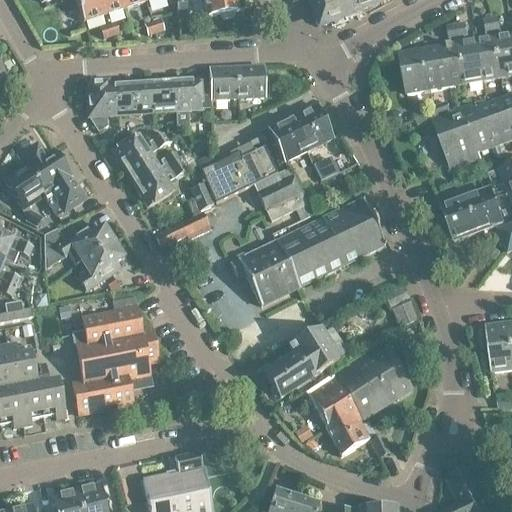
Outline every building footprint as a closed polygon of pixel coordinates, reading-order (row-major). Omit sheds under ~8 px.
[(104,17),(98,0),(74,0),(83,24),(104,17)] [(120,0),(98,0),(104,17),(124,11),(120,0)] [(143,0),(120,0),(124,11),(145,4),(143,0)] [(203,0),(206,18),(219,15),(219,16),(222,20),(233,18),(234,14),(234,13),(238,12),(235,0),(203,0)] [(326,29),(327,28),(360,16),(353,0),(308,0),(318,24),(318,25),(326,29)] [(362,16),(360,11),(381,3),(380,0),(353,0),(360,16),(362,16)] [(511,79),(511,42),(511,36),(500,38),(499,32),(500,32),(498,20),(490,21),(500,81),(511,79)] [(485,34),(486,40),(475,42),(483,84),(500,81),(490,21),(483,23),(485,35),(485,34)] [(160,22),(152,25),(155,35),(163,33),(160,22)] [(147,38),(155,35),(152,25),(143,28),(147,38)] [(115,26),(107,28),(111,39),(119,36),(115,26)] [(465,26),(455,28),(457,39),(466,38),(467,38),(465,26)] [(102,41),(111,39),(107,28),(99,31),(102,41)] [(448,41),(449,41),(457,39),(455,28),(446,29),(448,41)] [(454,46),(462,88),(483,84),(475,42),(467,44),(466,38),(457,39),(458,45),(454,46)] [(399,56),(407,97),(462,88),(454,46),(458,45),(457,39),(449,41),(450,47),(399,56)] [(234,70),(236,102),(264,100),(262,69),(234,70)] [(209,85),(209,103),(236,102),(234,70),(208,71),(209,85)] [(199,82),(172,83),(174,114),(175,114),(176,124),(176,134),(187,133),(187,121),(187,113),(201,112),(201,111),(210,110),(209,103),(209,85),(199,86),(199,82)] [(113,105),(124,104),(122,87),(107,88),(107,83),(89,85),(85,89),(87,120),(88,120),(97,135),(107,129),(106,119),(114,118),(113,105)] [(149,116),(174,114),(172,83),(147,85),(149,116)] [(122,87),(124,104),(113,105),(114,118),(149,116),(147,85),(122,87)] [(429,115),(414,121),(418,130),(433,124),(450,171),(479,160),(477,155),(490,150),(498,147),(511,142),(511,97),(477,110),(475,105),(450,114),(435,120),(434,117),(430,118),(429,115)] [(446,105),(431,110),(434,116),(435,120),(450,114),(446,105)] [(315,107),(290,120),(306,154),(332,142),(315,107)] [(285,165),(306,154),(290,120),(268,131),(280,154),(275,156),(277,161),(278,160),(281,166),(284,164),(285,165)] [(176,124),(165,125),(166,134),(176,134),(176,124)] [(265,145),(260,134),(247,140),(251,150),(265,145)] [(149,157),(168,145),(162,136),(149,144),(152,149),(147,153),(137,138),(111,154),(123,173),(149,157)] [(23,168),(42,197),(55,218),(62,214),(83,201),(70,180),(71,180),(53,152),(44,158),(36,147),(18,158),(23,167),(23,168)] [(498,147),(490,150),(494,161),(502,158),(498,147)] [(214,206),(252,188),(276,176),(263,149),(252,155),(252,154),(241,159),(239,155),(212,167),(200,173),(214,206)] [(149,157),(123,173),(135,192),(180,164),(190,157),(187,153),(177,159),(174,154),(160,163),(164,168),(159,171),(149,157)] [(211,156),(194,163),(196,166),(200,173),(212,167),(211,156)] [(180,164),(135,192),(147,211),(173,194),(164,179),(169,176),(172,181),(186,173),(196,166),(194,163),(190,157),(180,164)] [(330,159),(313,168),(320,183),(337,175),(330,159)] [(507,255),(511,253),(511,165),(498,171),(498,172),(488,176),(493,189),(503,185),(511,207),(511,225),(498,232),(507,255)] [(42,197),(23,168),(15,173),(12,178),(4,183),(24,216),(28,218),(25,222),(37,228),(42,219),(30,213),(26,208),(42,197)] [(281,185),(276,176),(252,188),(264,212),(265,211),(271,224),(295,212),(306,207),(293,180),(281,185)] [(212,207),(201,185),(188,191),(199,213),(212,207)] [(453,244),(502,226),(489,191),(440,209),(441,212),(439,214),(441,222),(445,222),(448,229),(449,232),(446,234),(449,242),(453,242),(453,244)] [(260,308),(384,247),(361,201),(229,266),(235,279),(244,275),(260,308)] [(311,217),(306,207),(295,212),(299,222),(311,217)] [(210,232),(202,215),(154,238),(160,250),(186,238),(188,242),(210,232)] [(68,257),(75,269),(82,264),(81,263),(111,244),(102,230),(96,234),(91,227),(64,245),(56,232),(43,238),(44,272),(68,257)] [(15,254),(19,244),(16,243),(15,246),(10,244),(12,241),(0,236),(0,260),(3,262),(11,265),(15,254)] [(19,244),(15,254),(27,259),(32,249),(19,244)] [(115,264),(121,260),(111,244),(81,263),(82,264),(89,276),(78,283),(84,293),(119,271),(115,264)] [(15,290),(19,280),(6,275),(2,285),(15,290)] [(0,295),(11,300),(15,290),(2,285),(0,290),(0,295)] [(38,298),(35,302),(36,310),(48,308),(46,296),(38,298)] [(5,315),(0,315),(0,325),(32,319),(30,310),(22,312),(20,303),(4,306),(5,315)] [(68,308),(57,310),(60,322),(70,320),(68,308)] [(77,418),(132,407),(129,390),(150,386),(147,366),(158,364),(152,333),(141,335),(136,310),(81,321),(84,334),(73,336),(82,385),(71,387),(77,418)] [(511,354),(508,325),(485,328),(491,376),(511,373),(511,354)] [(270,392),(272,395),(275,395),(278,401),(340,361),(320,330),(286,347),(293,358),(263,377),(271,389),(270,392)] [(230,344),(240,362),(252,355),(242,337),(230,344)] [(65,420),(61,402),(59,388),(37,393),(29,349),(16,351),(15,346),(6,348),(0,349),(0,427),(12,426),(13,430),(31,427),(30,422),(54,417),(55,422),(65,420)] [(368,442),(358,424),(410,392),(382,348),(307,397),(341,458),(368,442)] [(162,414),(166,432),(188,426),(184,408),(162,414)] [(310,438),(305,429),(295,436),(300,444),(310,438)] [(382,438),(370,444),(378,461),(390,454),(382,438)] [(309,441),(305,447),(312,453),(317,447),(309,441)] [(148,511),(210,511),(198,455),(174,460),(177,477),(166,479),(166,477),(142,483),(148,511)] [(255,462),(249,468),(255,475),(262,468),(255,462)] [(484,497),(469,469),(445,482),(458,506),(445,511),(465,511),(463,507),(484,497)] [(84,491),(75,493),(79,511),(104,511),(98,487),(84,491)] [(121,509),(129,507),(125,492),(117,495),(121,509)] [(280,492),(278,493),(274,492),(267,511),(292,511),(296,499),(289,497),(287,494),(280,492)] [(79,511),(75,493),(51,499),(54,511),(79,511)] [(491,511),(484,497),(463,507),(465,511),(491,511)] [(316,511),(318,506),(315,505),(314,502),(307,500),(304,502),(296,499),(292,511),(316,511)]
